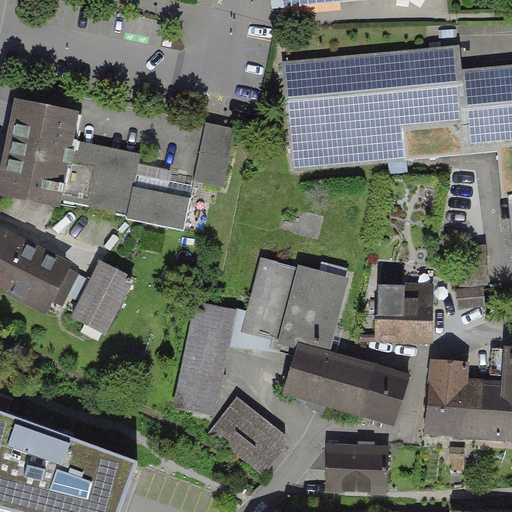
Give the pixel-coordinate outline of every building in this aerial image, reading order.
[(460,42),(283,60),(294,169),(472,151),(463,66),(460,42)] [(511,60),(463,66),(472,151),(498,148),(511,146),(511,60)] [(20,101),(1,194),(60,206),(61,200),(72,141),(78,113),(20,101)] [(207,122),(195,183),(224,189),(237,128),(207,122)] [(141,155),(72,141),(61,200),(128,214),(127,220),(185,231),(192,198),(135,186),(141,155)] [(511,146),(498,148),(509,259),(511,258),(511,146)] [(83,274),(0,234),(0,291),(61,321),(83,274)] [(105,267),(80,318),(119,337),(144,286),(105,267)] [(298,340),(339,348),(352,286),(310,277),(298,340)] [(379,280),(380,330),(436,329),(435,279),(379,280)] [(218,409),(239,303),(194,294),(173,400),(218,409)] [(286,385),(337,398),(348,352),(298,340),(286,385)] [(337,398),(387,410),(398,365),(348,352),(337,398)] [(431,359),(429,436),(467,437),(468,360),(431,359)] [(511,380),(469,379),(468,438),(511,438),(511,380)] [(293,441),(237,401),(211,436),(267,477),(293,441)] [(120,511),(138,461),(0,413),(0,511),(3,511),(120,511)] [(394,438),(332,437),(331,491),(393,492),(394,438)]
